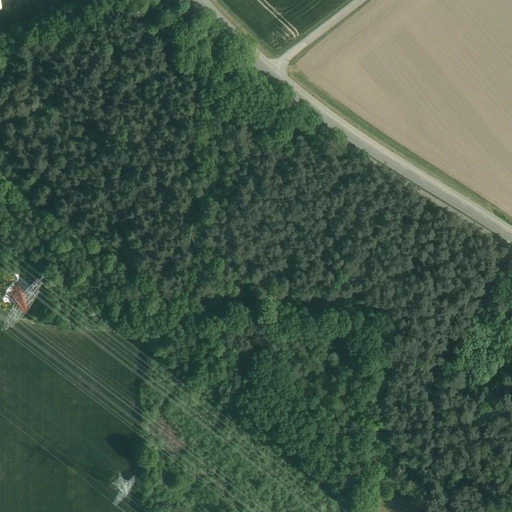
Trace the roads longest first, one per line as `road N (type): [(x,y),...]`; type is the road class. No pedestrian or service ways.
road 1 (tertiary): [(511,243),(268,76)]
road 2 (unclassified): [(268,76),(363,0)]
